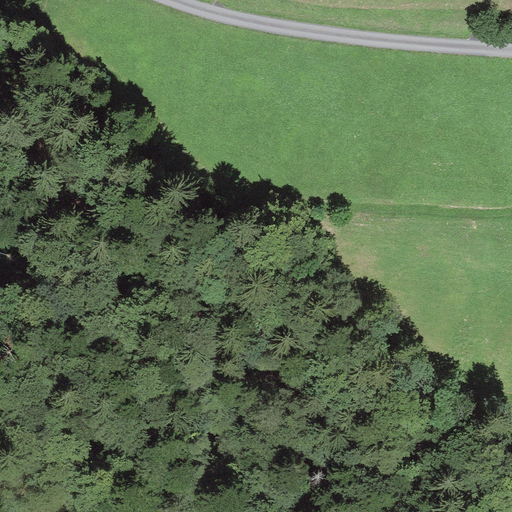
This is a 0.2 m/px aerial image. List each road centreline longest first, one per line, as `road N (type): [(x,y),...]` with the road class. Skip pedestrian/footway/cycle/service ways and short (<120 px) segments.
road 1 (track): [(111,73),(179,154),(219,182),(321,206),(511,212)]
road 2 (track): [(511,54),(304,31),(173,0)]
